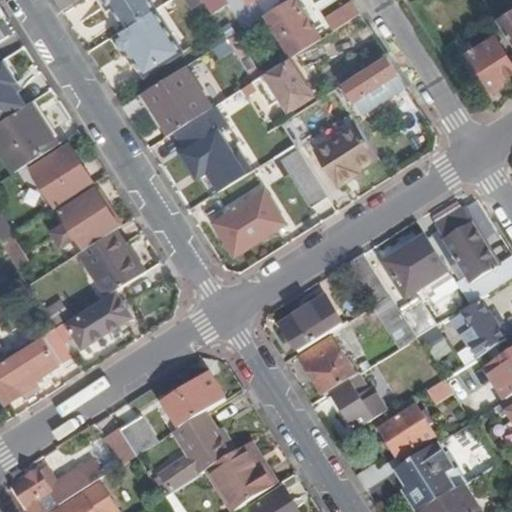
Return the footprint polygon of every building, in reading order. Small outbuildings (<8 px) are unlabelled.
[(55,0),(61,10),(77,0),(55,0)] [(101,0),(95,0),(103,12),(107,9),(101,0)] [(112,7),(125,29),(157,9),(151,0),(101,0),(107,9),(112,7)] [(157,0),(151,0),(157,9),(162,6),(157,0)] [(203,0),(212,13),(227,3),(225,0),(203,0)] [(296,0),(289,0),(260,19),(266,29),(273,25),(289,50),(282,54),(286,62),(288,60),(321,40),(296,0)] [(326,19),(334,32),(360,15),(352,2),(326,19)] [(162,6),(157,9),(182,52),(186,50),(177,35),(181,32),(165,4),(162,6)] [(182,52),(157,9),(125,29),(113,37),(124,53),(129,51),(144,76),(182,52)] [(239,57),(245,53),(250,50),(238,32),(228,39),(239,57)] [(511,59),(498,37),(467,57),(491,94),(504,85),(502,81),(511,73),(511,59)] [(129,51),(124,53),(140,79),(144,76),(129,51)] [(261,78),(245,53),(239,57),(255,82),(261,78)] [(344,84),(355,102),(398,74),(386,57),(344,84)] [(255,82),(273,111),(282,106),(286,112),(311,96),(288,60),(286,62),(261,78),(255,82)] [(185,65),(143,92),(170,135),(212,108),(185,65)] [(398,74),(355,102),(359,108),(386,90),(390,96),(405,87),(398,74)] [(264,116),(273,111),(255,82),(246,87),(264,116)] [(31,103),(0,123),(0,150),(14,173),(59,145),(31,103)] [(378,159),(351,117),(311,143),(340,188),(347,184),(344,180),(353,175),(355,178),(363,174),(361,170),(378,159)] [(312,206),(327,196),(294,144),(274,157),(287,177),(292,174),(312,206)] [(34,169),(59,208),(94,185),(70,146),(34,169)] [(344,180),(347,184),(355,178),(353,175),(344,180)] [(78,238),(85,250),(117,230),(121,227),(97,190),(62,212),(68,223),(57,230),(55,237),(61,246),(66,246),(78,238)] [(265,192),(214,224),(234,256),(285,224),(265,192)] [(508,281),(501,270),(464,211),(437,228),(441,234),(436,237),(456,270),(461,267),(463,270),(458,273),(467,288),(489,273),(491,276),(464,294),(471,305),(508,281)] [(0,242),(1,244),(10,238),(15,235),(0,212),(0,242)] [(117,292),(145,274),(117,230),(85,250),(79,254),(97,282),(104,277),(114,294),(117,292)] [(435,304),(460,288),(428,237),(385,264),(406,298),(424,288),(435,304)] [(1,244),(17,269),(26,263),(10,238),(1,244)] [(391,297),(364,255),(351,263),(378,304),(391,297)] [(511,278),(511,262),(501,270),(508,281),(511,278)] [(104,277),(97,282),(107,298),(114,294),(104,277)] [(107,298),(66,324),(83,351),(133,319),(117,292),(114,294),(107,298)] [(281,325),(299,354),(344,326),(325,297),(281,325)] [(403,316),(391,297),(378,304),(371,309),(381,325),(386,322),(402,349),(417,339),(403,316)] [(455,320),(479,359),(507,342),(497,327),(493,319),(482,303),(455,320)] [(422,304),(403,316),(417,339),(421,337),(436,327),(422,304)] [(493,319),(497,327),(502,324),(497,316),(493,319)] [(417,339),(424,350),(444,337),(438,326),(436,327),(421,337),(417,339)] [(61,364),(45,338),(0,365),(0,395),(7,406),(40,384),(37,379),(61,364)] [(301,359),(326,397),(331,394),(350,382),(356,378),(331,340),(301,359)] [(505,402),(511,398),(511,353),(485,371),(505,402)] [(181,430),(205,415),(227,402),(211,377),(166,405),(181,430)] [(364,405),(350,382),(331,394),(355,432),(388,411),(379,396),(364,405)] [(428,392),(427,393),(435,404),(452,394),(445,382),(428,392)] [(511,398),(505,402),(497,408),(503,417),(510,412),(511,416),(511,398)] [(423,420),(418,412),(416,409),(381,431),(397,458),(399,460),(400,460),(435,438),(423,420)] [(418,412),(423,420),(428,417),(423,410),(418,412)] [(181,430),(177,433),(191,456),(164,474),(175,492),(208,472),(232,457),(218,435),(205,415),(181,430)] [(122,433),(138,458),(159,444),(144,420),(122,433)] [(218,435),(232,457),(238,453),(229,438),(230,437),(226,430),(218,435)] [(122,433),(121,431),(108,439),(125,466),(138,458),(122,433)] [(262,468),(275,489),(279,487),(252,444),(245,448),(258,471),(262,468)] [(456,469),(440,444),(404,467),(387,478),(396,491),(399,489),(412,511),(424,511),(454,493),(444,477),(456,469)] [(232,457),(208,472),(232,511),(238,511),(249,506),(275,489),(262,468),(258,471),(245,448),(238,453),(232,457)] [(399,460),(397,458),(381,468),(379,466),(359,479),(366,491),(387,478),(404,467),(400,460),(399,460)] [(12,489),(26,511),(51,511),(107,477),(97,461),(48,492),(36,473),(13,488),(12,489)] [(462,466),(456,469),(444,477),(454,493),(462,488),(472,482),(462,466)] [(164,474),(152,481),(164,499),(169,496),(175,492),(164,474)] [(118,511),(102,485),(69,506),(60,511),(118,511)] [(298,511),(281,485),(279,487),(275,489),(249,506),(252,511),(298,511)] [(454,493),(424,511),(478,511),(462,488),(454,493)] [(164,499),(168,505),(172,503),(169,496),(164,499)]
